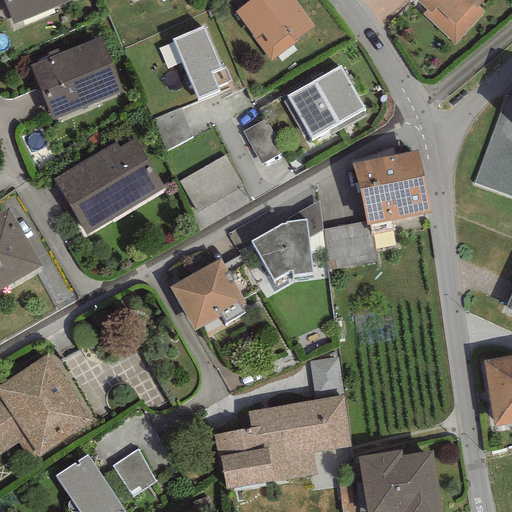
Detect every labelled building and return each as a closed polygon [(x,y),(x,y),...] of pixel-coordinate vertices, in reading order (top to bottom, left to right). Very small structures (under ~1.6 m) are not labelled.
[(87,0),(4,0),(18,32),(89,2),(87,0)] [(317,36),(293,0),(248,0),(254,9),(239,19),(271,66),(317,36)] [(490,7),(482,0),(406,0),(403,4),(452,48),(490,7)] [(204,29),(171,43),(196,102),(229,89),(204,29)] [(99,38),(30,67),(55,125),(124,96),(99,38)] [(339,69),(286,99),(311,142),(364,112),(339,69)] [(511,92),(495,139),(511,144),(511,92)] [(180,107),(153,119),(166,150),(193,139),(180,107)] [(261,165),(282,153),(264,121),(243,132),(261,165)] [(137,139),(55,185),(86,239),(167,193),(137,139)] [(178,179),(196,212),(243,187),(225,154),(178,179)] [(409,163),(342,182),(358,241),(425,223),(409,163)] [(10,213),(0,218),(0,297),(43,273),(10,213)] [(305,222),(252,242),(272,285),(314,275),(305,222)] [(220,263),(173,291),(199,334),(246,306),(220,263)] [(511,286),(496,323),(511,330),(511,286)] [(99,427),(51,355),(0,388),(0,444),(32,424),(54,457),(99,427)] [(511,365),(474,371),(483,435),(511,431),(511,365)] [(344,405),(264,414),(266,433),(219,438),(224,490),(312,480),(309,455),(350,451),(344,405)] [(161,489),(141,457),(118,472),(138,503),(161,489)] [(122,511),(86,458),(55,479),(77,511),(122,511)] [(453,511),(448,458),(371,465),(375,511),(453,511)]
